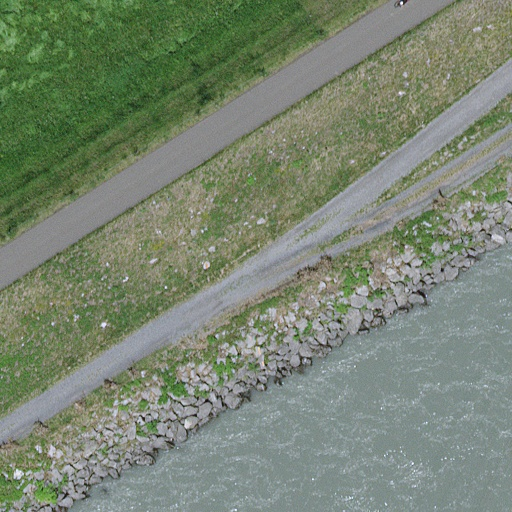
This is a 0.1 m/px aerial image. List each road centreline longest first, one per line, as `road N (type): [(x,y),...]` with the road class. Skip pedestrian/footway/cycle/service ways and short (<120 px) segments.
road 1 (track): [(0,437),(276,254),(511,80)]
road 2 (track): [(419,0),(0,269)]
road 3 (track): [(276,254),(419,197),(511,137)]
